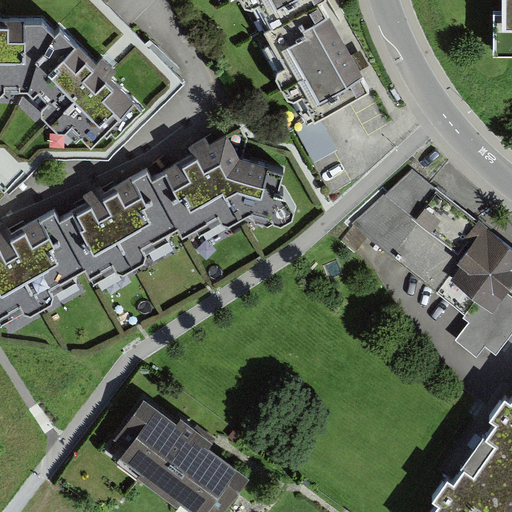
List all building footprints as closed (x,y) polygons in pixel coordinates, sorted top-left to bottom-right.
[(244,0),(247,6),(256,7),(314,103),(367,70),(330,0),(244,0)] [(511,0),(505,0),(505,9),(494,9),(495,53),(511,53),(511,0)] [(0,15),(0,88),(28,89),(89,143),(138,100),(103,66),(50,15),(0,15)] [(325,116),(300,125),(312,161),(337,152),(325,116)] [(226,124),(0,247),(0,307),(2,311),(89,265),(93,271),(182,219),(186,228),(222,211),(228,220),(256,208),(276,215),(289,165),(239,150),(226,124)] [(436,188),(417,171),(356,224),(472,323),(463,336),(480,352),(485,344),(498,351),(511,327),(511,295),(505,290),(511,280),(511,244),(486,223),(465,253),(416,216),(436,188)] [(201,511),(208,504),(219,511),(220,511),(250,471),(210,442),(213,437),(181,413),(177,418),(144,393),(114,434),(126,444),(116,458),(188,511),(201,511)] [(511,511),(511,394),(430,511),(511,511)]
